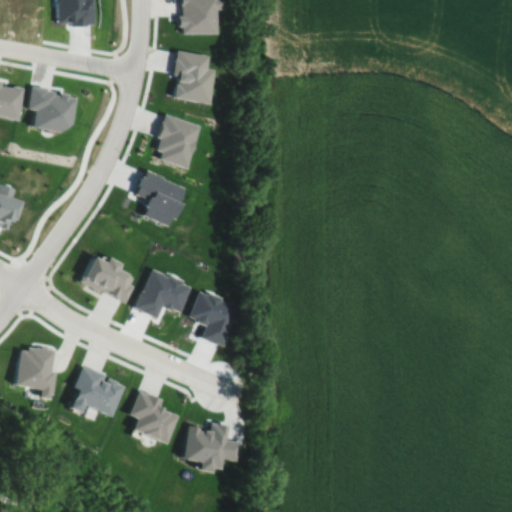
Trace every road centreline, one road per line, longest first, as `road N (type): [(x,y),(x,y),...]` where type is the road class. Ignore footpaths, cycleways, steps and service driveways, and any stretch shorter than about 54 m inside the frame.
road 1 (residential): [(22,285),(111,148),(135,70),(140,0)]
road 2 (residential): [(0,269),(77,322),(216,384)]
road 3 (residential): [(135,70),(0,45)]
